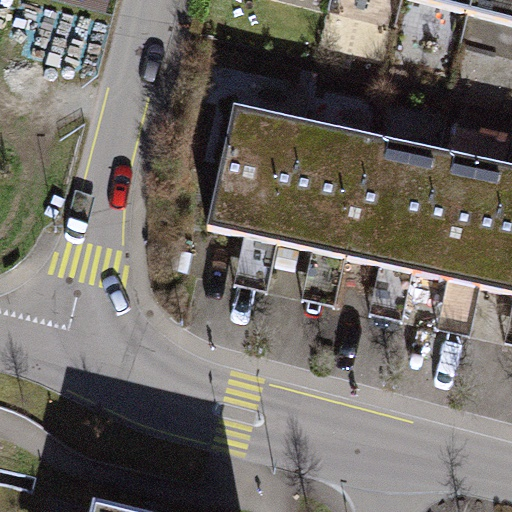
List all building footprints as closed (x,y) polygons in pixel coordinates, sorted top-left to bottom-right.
[(398,0),(342,0),(395,13),(398,0)] [(470,0),(398,0),(395,13),(463,30),(470,0)] [(511,0),(470,0),(463,30),(511,42),(511,0)] [(291,125),(220,109),(189,242),(260,258),(291,125)] [(361,142),(291,125),(260,258),(330,275),(361,142)] [(432,158),(361,142),(330,275),(401,291),(432,158)] [(503,174),(432,158),(401,291),(472,307),(503,174)] [(511,176),(503,174),(472,307),(511,316),(511,176)]
